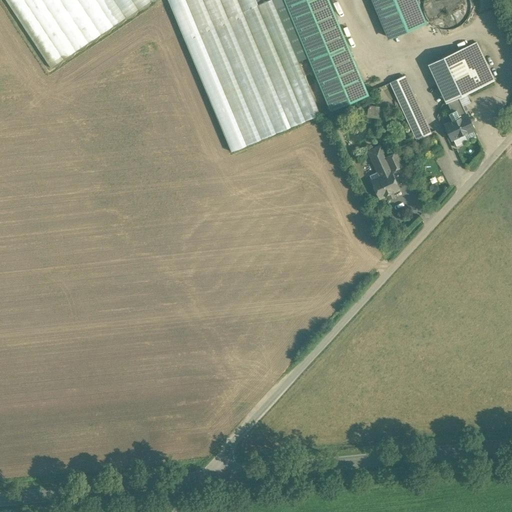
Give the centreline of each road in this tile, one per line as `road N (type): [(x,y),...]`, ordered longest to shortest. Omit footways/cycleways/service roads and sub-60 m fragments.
road 1 (unclassified): [(201,480),(511,136)]
road 2 (secondary): [(511,447),(201,480)]
road 3 (secondary): [(201,480),(0,501)]
